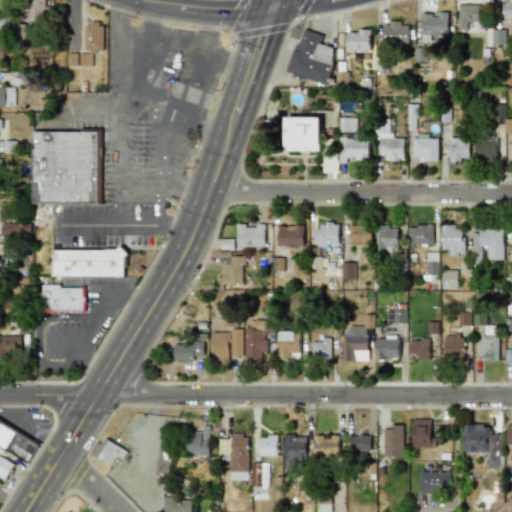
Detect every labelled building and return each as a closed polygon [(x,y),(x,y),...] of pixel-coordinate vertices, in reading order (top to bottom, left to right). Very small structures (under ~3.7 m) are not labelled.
[(24,0),(24,22),(49,22),(49,8),(45,7),(44,0),(24,0)] [(511,0),(507,0),(508,3),(502,3),(502,18),(511,18),(511,0)] [(483,22),(483,5),(459,5),(458,30),(467,31),(467,22),(483,22)] [(421,15),(421,42),(431,42),(431,36),(448,35),(447,12),(438,12),(438,15),(421,15)] [(383,23),(384,44),(408,43),(408,25),(400,26),(400,22),(383,23)] [(66,66),(93,67),(93,50),(105,51),(105,24),(85,24),(84,53),(67,52),(66,66)] [(287,72),(325,84),(336,49),(320,43),(323,35),(301,28),(287,72)] [(491,45),(504,45),(505,30),(491,30),(491,45)] [(370,31),(347,31),(347,52),(370,51),(370,31)] [(347,72),(335,72),(335,86),(348,86),(347,72)] [(15,87),(0,87),(0,106),(15,106),(15,87)] [(407,130),(416,130),(417,104),(407,104),(407,130)] [(320,118),(285,117),(285,151),(320,151),(320,118)] [(339,118),(340,132),(356,131),(356,118),(339,118)] [(404,138),(390,138),(390,122),(375,122),(374,139),(380,139),(380,158),(404,159),(404,138)] [(101,132),(33,132),(32,204),(100,204),(101,132)] [(338,163),(346,163),(346,160),(369,160),(370,139),(339,138),(338,163)] [(437,138),(412,139),(412,161),(438,160),(437,138)] [(468,162),(469,139),(446,138),(445,161),(468,162)] [(496,140),(474,139),(474,161),(496,161),(496,140)] [(323,173),(337,173),(337,153),(322,153),(323,173)] [(0,235),(30,236),(30,224),(1,223),(0,235)] [(338,223),(322,223),(322,229),(315,229),(314,246),(338,246),(338,223)] [(265,247),(265,224),(256,224),(256,226),(236,226),(237,247),(265,247)] [(277,247),(304,246),(303,225),(294,225),(294,228),(277,229),(277,247)] [(348,245),(371,245),(371,226),(349,225),(348,245)] [(398,228),(389,228),(389,225),(376,225),(375,249),(397,249),(398,228)] [(432,245),(433,226),(408,225),(408,244),(432,245)] [(441,249),(448,250),(448,254),(463,254),(463,226),(441,226),(441,249)] [(503,260),(502,229),(472,229),(472,252),(485,251),(485,260),(503,260)] [(52,276),(125,277),(125,250),(52,249),(52,276)] [(438,252),(426,252),(426,275),(439,275),(438,252)] [(243,284),(243,256),(230,256),(230,264),(223,264),(222,284),(243,284)] [(354,262),(341,263),(341,279),(355,278),(354,262)] [(441,289),(456,289),(457,271),(442,270),(441,289)] [(41,310),(82,311),(83,287),(42,286),(41,310)] [(406,323),(406,310),(387,310),(387,323),(406,323)] [(485,312),(472,313),(473,325),(485,325),(485,312)] [(457,325),(469,326),(470,313),(458,313),(457,325)] [(238,315),(223,315),(222,327),(238,327),(238,315)] [(344,361),(367,361),(367,328),(373,328),(373,315),(363,315),(363,325),(344,325),(344,361)] [(482,360),(498,360),(497,326),(482,326),(482,360)] [(244,359),(264,359),(265,327),(244,327),(244,359)] [(300,359),(299,331),(278,331),(278,359),(300,359)] [(211,359),(229,359),(229,333),(211,332),(211,359)] [(444,335),(444,357),(462,357),(463,335),(444,335)] [(0,352),(21,352),(20,336),(0,336),(0,352)] [(311,342),(312,359),(331,359),(330,338),(322,338),(322,342),(311,342)] [(399,338),(376,339),(376,360),(399,359),(399,338)] [(409,339),(409,360),(429,360),(429,339),(409,339)] [(173,343),(174,361),(192,361),(192,356),(203,356),(203,343),(173,343)] [(412,419),(412,448),(436,447),(435,438),(431,438),(430,419),(412,419)] [(0,445),(29,462),(40,443),(0,420),(0,445)] [(202,433),(184,432),(183,453),(208,454),(209,426),(202,425),(202,433)] [(462,451),(488,452),(488,465),(500,465),(500,434),(488,434),(488,425),(462,425),(462,451)] [(403,427),(383,426),(383,456),(403,456),(403,427)] [(314,457),(338,458),(339,435),(314,434),(314,457)] [(229,455),(229,480),(248,480),(248,435),(231,435),(231,439),(218,439),(218,455),(229,455)] [(370,451),(370,435),(350,436),(350,451),(370,451)] [(259,456),(277,456),(277,436),(260,436),(259,456)] [(306,468),(305,436),(283,436),(284,468),(306,468)] [(122,460),(127,451),(102,437),(91,456),(111,467),(117,457),(122,460)] [(0,477),(5,480),(14,464),(0,456),(0,477)] [(251,487),(268,487),(268,463),(250,464),(251,487)] [(419,493),(450,492),(449,471),(418,471),(419,493)] [(191,511),(192,499),(164,498),(163,511),(191,511)]
